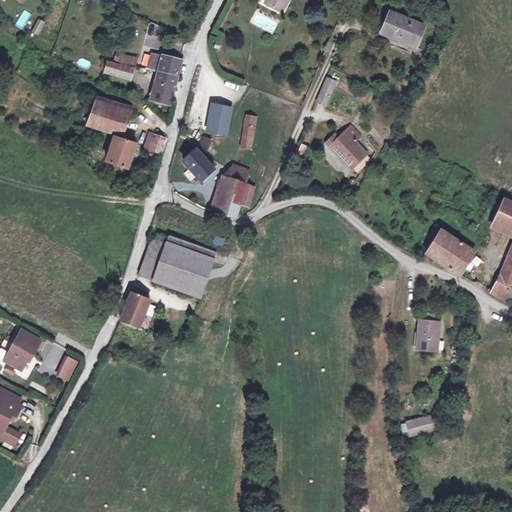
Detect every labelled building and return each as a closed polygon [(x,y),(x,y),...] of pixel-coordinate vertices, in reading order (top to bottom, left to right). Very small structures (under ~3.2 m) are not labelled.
[(269,0),(267,4),(284,13),(291,0),(269,0)] [(23,9),(15,25),(23,30),(31,13),(23,9)] [(430,26),(396,10),(387,31),(420,46),(430,26)] [(39,36),(45,21),(37,18),(31,33),(39,36)] [(181,60),(162,54),(161,58),(180,63),(181,60)] [(147,71),(158,73),(176,76),(180,63),(161,58),(151,55),(147,71)] [(120,58),(119,64),(134,67),(135,61),(120,58)] [(119,64),(107,61),(104,73),(131,79),(134,67),(119,64)] [(176,76),(158,73),(152,98),(169,103),(176,76)] [(338,78),(328,73),(317,95),(327,100),(338,78)] [(130,109),(97,96),(86,126),(121,138),(130,109)] [(230,108),(211,104),(205,127),(225,132),(230,108)] [(256,117),(246,115),(239,147),(249,150),(256,117)] [(364,133),(354,122),(342,132),(331,142),(352,166),(369,151),(358,138),(364,133)] [(342,132),(337,127),(327,137),(331,142),(342,132)] [(165,138),(153,133),(148,150),(160,154),(165,138)] [(210,140),(203,137),(199,145),(206,149),(210,140)] [(134,145),(115,138),(106,161),(126,169),(134,145)] [(213,169),(193,147),(181,159),(201,180),(213,169)] [(250,170),(233,166),(217,187),(210,210),(216,212),(230,216),(237,215),(241,202),(247,182),(250,170)] [(256,185),(247,182),(241,202),(249,204),(256,185)] [(469,185),(466,190),(481,199),(484,194),(469,185)] [(511,200),(504,197),(494,225),(511,233),(511,200)] [(473,252),(440,231),(428,252),(460,273),(463,268),(468,272),(473,264),(468,260),(473,252)] [(168,244),(148,238),(137,274),(197,294),(211,247),(171,234),(168,244)] [(223,246),(225,238),(214,236),(213,244),(223,246)] [(511,249),(500,275),(511,280),(511,249)] [(511,280),(500,275),(491,294),(508,303),(511,295),(511,280)] [(135,294),(132,292),(119,320),(138,328),(149,300),(143,297),(135,294)] [(190,323),(172,319),(167,339),(186,344),(190,323)] [(440,323),(419,321),(417,350),(437,352),(440,323)] [(39,339),(18,329),(11,342),(2,337),(0,340),(0,362),(2,359),(19,369),(28,353),(32,355),(39,339)] [(66,356),(56,375),(66,380),(76,361),(66,356)] [(19,395),(0,386),(0,394),(15,402),(19,395)] [(15,402),(0,394),(0,429),(2,431),(12,413),(16,415),(21,405),(15,402)] [(434,427),(431,414),(409,418),(412,431),(434,427)] [(19,433),(10,429),(5,440),(14,444),(19,433)]
